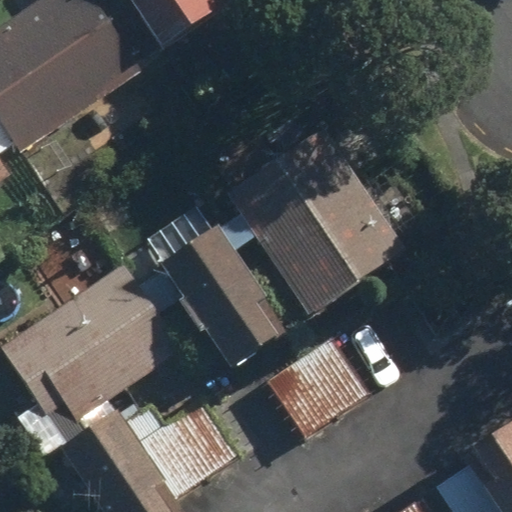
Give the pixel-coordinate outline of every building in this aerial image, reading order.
[(0,160),(10,153),(17,164),(137,80),(80,0),(50,0),(0,35),(0,160)] [(201,0),(90,0),(139,70),(214,18),(201,0)] [(323,136),(226,202),(238,220),(218,234),(235,259),(255,245),(306,319),(402,253),(323,136)] [(215,240),(140,291),(159,320),(176,308),(225,380),(271,349),(249,318),(262,309),(215,240)] [(121,278),(2,355),(26,393),(2,408),(31,454),(174,362),(121,278)] [(367,401),(330,349),(266,394),(304,447),(367,401)] [(236,461),(177,375),(112,420),(105,409),(46,450),(89,511),(180,511),(175,504),(236,461)] [(511,511),(511,433),(511,432),(430,488),(446,511),(511,511)]
